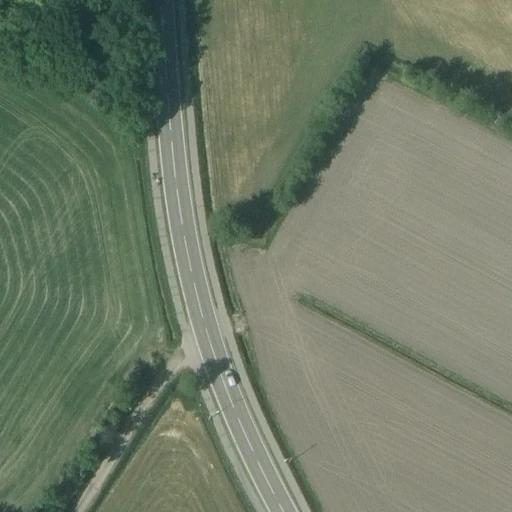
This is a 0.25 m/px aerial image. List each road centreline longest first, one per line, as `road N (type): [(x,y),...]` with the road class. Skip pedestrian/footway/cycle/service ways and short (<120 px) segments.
road 1 (secondary): [(284,511),(228,398),(179,243),(162,0)]
road 2 (track): [(76,511),(145,396),(167,373),(211,352)]
